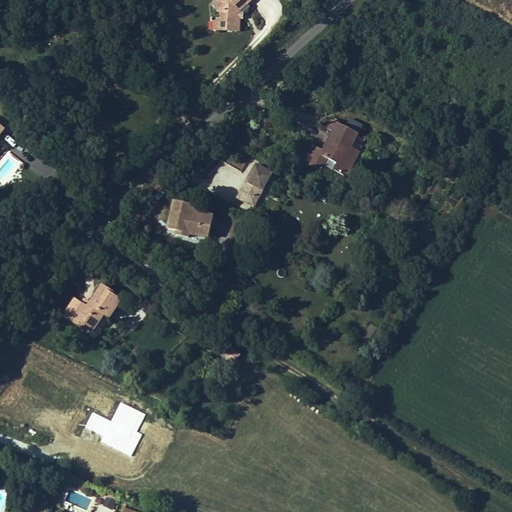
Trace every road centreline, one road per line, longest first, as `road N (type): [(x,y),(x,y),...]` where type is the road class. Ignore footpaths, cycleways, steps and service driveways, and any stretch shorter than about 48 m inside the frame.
road 1 (track): [(511,502),(323,376),(96,208)]
road 2 (residential): [(0,297),(341,0)]
